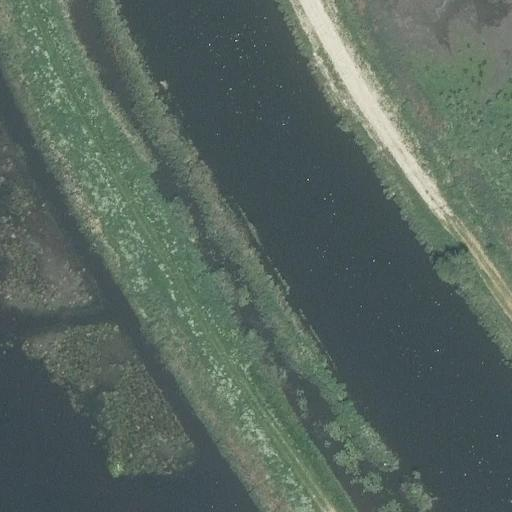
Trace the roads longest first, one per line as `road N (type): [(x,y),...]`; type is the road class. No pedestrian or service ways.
road 1 (track): [(26,0),(93,149),(228,376),(327,511)]
road 2 (track): [(307,0),(368,102),(511,303)]
